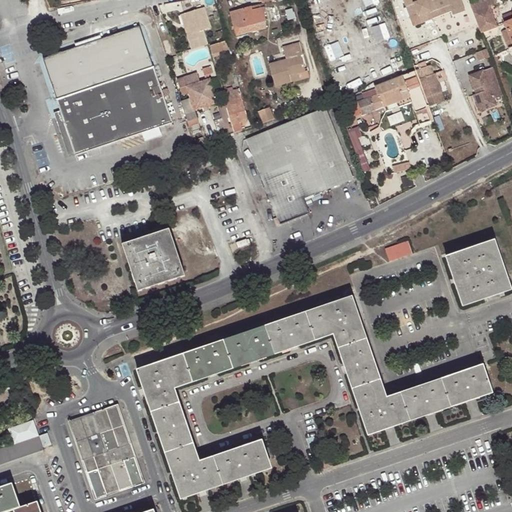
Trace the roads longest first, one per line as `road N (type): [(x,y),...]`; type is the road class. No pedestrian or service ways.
road 1 (secondary): [(511,152),(271,267)]
road 2 (unclassified): [(0,107),(64,317)]
road 3 (unclassified): [(271,267),(224,144)]
road 4 (secondary): [(271,267),(154,316)]
